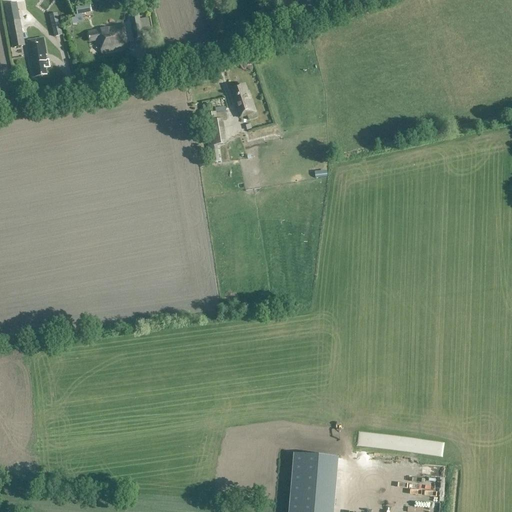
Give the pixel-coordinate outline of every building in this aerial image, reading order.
[(89,6),(78,5),(77,14),(89,14),(89,6)] [(18,11),(6,13),(7,19),(19,17),(18,11)] [(49,15),(53,37),(62,35),(57,14),(49,15)] [(130,17),(135,42),(143,41),(138,16),(130,17)] [(20,20),(7,23),(12,49),(25,46),(20,20)] [(123,26),(88,33),(90,43),(99,41),(102,54),(128,49),(123,26)] [(43,39),(28,42),(34,77),(46,75),(45,68),(49,67),(48,61),(47,61),(43,39)] [(244,85),(230,90),(239,119),(255,113),(249,97),(248,97),(244,85)] [(212,114),(203,116),(211,162),(219,160),(217,145),(226,144),(222,120),(213,122),(212,114)] [(294,455),(289,511),(333,511),(338,458),(294,455)]
